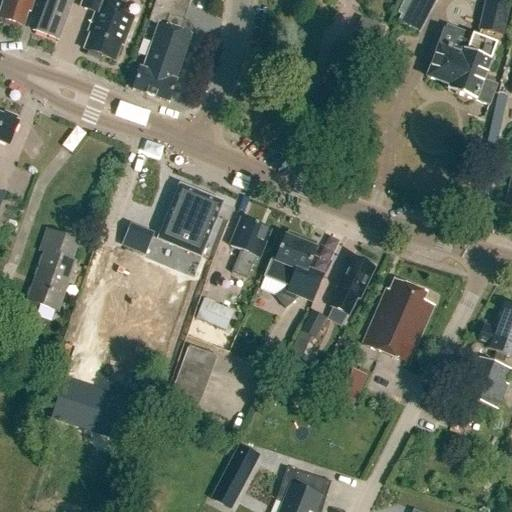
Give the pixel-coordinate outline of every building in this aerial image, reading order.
[(33,0),(3,0),(0,11),(0,20),(0,21),(3,26),(14,30),(19,27),(22,28),(23,27),(27,14),(29,14),(33,0)] [(65,0),(45,0),(33,33),(58,42),(72,2),(65,0)] [(82,0),(79,10),(93,15),(86,34),(89,35),(82,52),(87,54),(86,57),(99,63),(101,59),(114,64),(121,47),(123,48),(134,20),(122,15),(127,0),(82,0)] [(157,0),(149,24),(158,27),(143,73),(139,72),(132,93),(168,105),(190,38),(181,35),(192,0),(157,0)] [(404,0),(397,14),(401,16),(397,24),(419,36),(437,0),(404,0)] [(485,0),(484,0),(477,32),(503,38),(510,6),(485,0)] [(384,31),(361,20),(352,38),(376,48),(384,31)] [(448,88),(446,94),(475,104),(475,103),(488,108),(494,92),(481,88),(496,46),(472,37),(466,54),(452,48),(455,38),(443,33),(437,52),(431,50),(428,58),(434,60),(426,80),(448,88)] [(335,46),(315,100),(343,110),(363,56),(335,46)] [(0,142),(8,146),(18,125),(14,123),(15,120),(5,115),(3,118),(0,117),(0,142)] [(180,189),(159,241),(199,258),(221,206),(180,189)] [(156,202),(141,246),(154,251),(170,206),(156,202)] [(241,254),(231,277),(246,283),(252,268),(254,269),(270,233),(244,222),(232,250),(241,254)] [(71,261),(78,242),(48,231),(41,251),(45,253),(27,302),(57,313),(75,262),(71,261)] [(288,234),(286,239),(284,238),(274,263),(271,261),(265,276),(283,284),(286,288),(274,299),(285,311),(299,299),(312,304),(322,278),(307,272),(316,251),(301,245),(303,240),(288,234)] [(160,311),(110,293),(85,361),(104,368),(106,363),(102,361),(105,353),(172,377),(210,270),(179,259),(160,311)] [(358,301),(373,270),(351,259),(336,290),(340,292),(331,310),(346,317),(355,299),(358,301)] [(384,291),(361,347),(407,366),(432,307),(421,302),(424,296),(393,282),(389,293),(384,291)] [(225,336),(232,317),(203,305),(195,324),(225,336)] [(476,345),(485,348),(485,350),(511,360),(511,310),(501,306),(492,331),(482,328),(476,345)] [(315,341),(325,320),(311,313),(300,334),(311,339),(315,341)] [(311,339),(300,334),(290,355),(301,360),(311,339)] [(168,409),(195,418),(215,360),(189,350),(168,409)] [(504,386),(509,372),(473,359),(458,398),(497,412),(507,387),(504,386)] [(130,449),(144,408),(63,381),(49,422),(130,449)] [(52,473),(62,475),(67,451),(57,449),(52,473)] [(283,504),(279,511),(321,511),(330,484),(329,483),(329,484),(286,470),(276,501),(283,504)]
